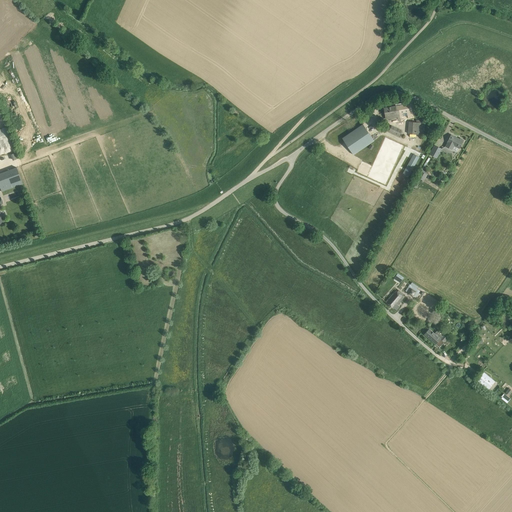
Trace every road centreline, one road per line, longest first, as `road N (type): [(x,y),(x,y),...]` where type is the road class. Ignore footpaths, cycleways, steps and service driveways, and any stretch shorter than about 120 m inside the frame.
road 1 (unclassified): [(0,267),(176,223),(250,178)]
road 2 (unclassified): [(429,346),(375,300),(326,240),(279,209),(277,190),(295,153)]
road 3 (unclassified): [(511,148),(412,96),(388,93),(295,153)]
road 4 (track): [(450,511),(385,444),(451,364),(429,346)]
road 5 (track): [(214,202),(0,256)]
